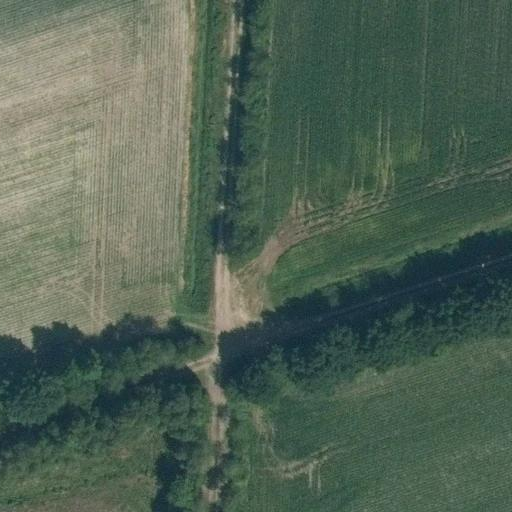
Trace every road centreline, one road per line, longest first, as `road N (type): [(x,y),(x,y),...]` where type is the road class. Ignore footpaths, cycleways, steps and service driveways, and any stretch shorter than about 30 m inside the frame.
road 1 (track): [(241,0),(223,353)]
road 2 (unclassified): [(511,257),(193,366)]
road 3 (track): [(0,429),(193,366)]
